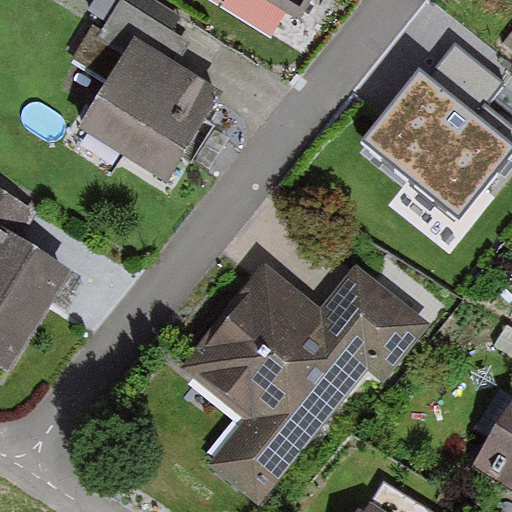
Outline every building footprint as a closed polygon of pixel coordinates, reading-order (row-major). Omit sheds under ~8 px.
[(336,0),(251,0),(318,36),(336,0)] [(193,50),(124,6),(85,67),(131,96),(104,138),(187,191),(241,107),(181,69),(193,50)] [(44,217),(0,188),(0,364),(30,383),(91,288),(25,246),(44,217)] [(218,466),(259,498),(364,369),(379,381),(417,334),(353,283),(318,327),(266,286),(195,375),(254,422),(218,466)] [(511,428),(485,475),(511,490),(511,428)]
